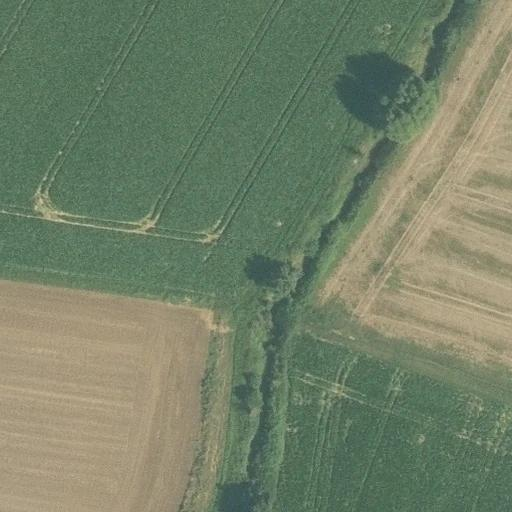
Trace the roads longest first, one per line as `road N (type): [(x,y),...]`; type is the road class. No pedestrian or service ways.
road 1 (track): [(425,0),(237,315)]
road 2 (track): [(213,511),(228,459),(237,315),(144,297)]
road 3 (track): [(299,324),(511,397)]
road 4 (track): [(0,274),(144,297)]
